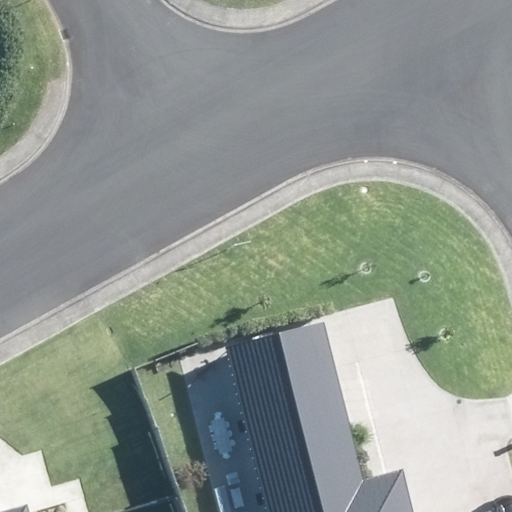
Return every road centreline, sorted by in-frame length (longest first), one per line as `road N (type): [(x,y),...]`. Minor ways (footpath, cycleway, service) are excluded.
road 1 (residential): [(492,0),(180,163)]
road 2 (residential): [(180,163),(0,260)]
road 3 (residential): [(106,0),(180,163)]
